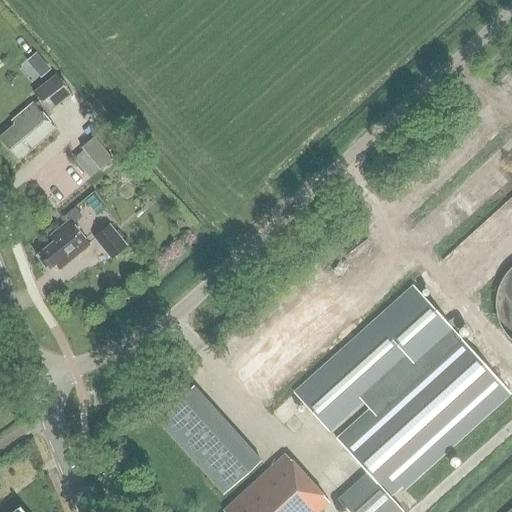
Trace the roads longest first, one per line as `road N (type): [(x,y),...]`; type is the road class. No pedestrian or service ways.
road 1 (unclassified): [(35,387),(152,331),(511,10)]
road 2 (secondary): [(87,511),(35,387)]
